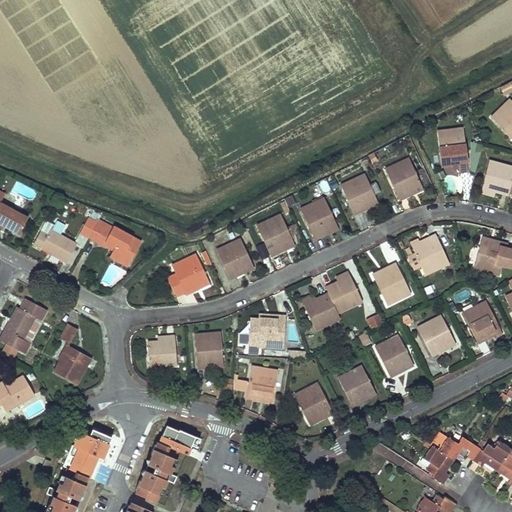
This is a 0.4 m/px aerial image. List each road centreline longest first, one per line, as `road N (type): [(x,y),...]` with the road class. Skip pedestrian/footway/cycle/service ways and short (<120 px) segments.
road 1 (residential): [(114,316),(219,306),(444,209),(511,221)]
road 2 (residential): [(295,467),(511,357)]
road 3 (residential): [(122,393),(258,433),(295,467)]
road 4 (residential): [(0,457),(63,415),(122,393)]
road 5 (residential): [(110,511),(131,449),(122,393)]
